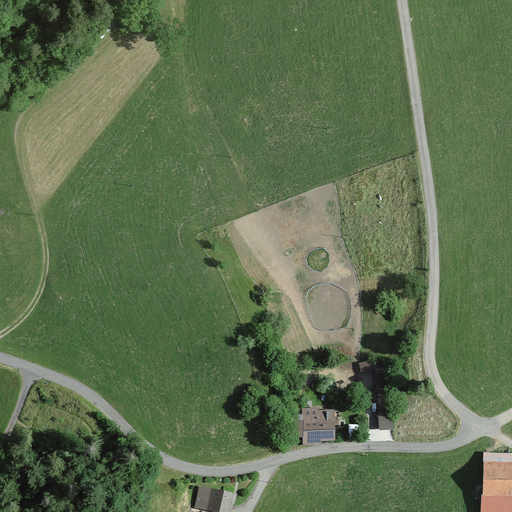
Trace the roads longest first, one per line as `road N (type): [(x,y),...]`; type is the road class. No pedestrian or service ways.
road 1 (residential): [(485,430),(436,448),(329,449),(223,472),(180,466),(146,449),(94,398),(0,358)]
road 2 (residential): [(401,0),(432,221),(431,371),(442,392),(485,430)]
road 3 (track): [(0,337),(29,312),(46,269),(16,152),(21,112),(161,0)]
